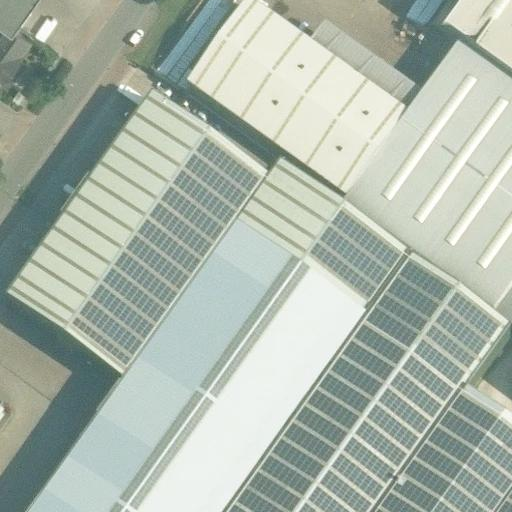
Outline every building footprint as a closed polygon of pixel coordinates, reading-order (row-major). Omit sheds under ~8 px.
[(0,0),(0,14),(11,22),(26,0),(0,0)] [(511,0),(444,0),(422,31),(511,96),(511,0)] [(346,208),(407,123),(248,8),(187,93),(346,208)] [(0,80),(1,81),(20,55),(19,54),(29,41),(2,22),(0,25),(0,80)] [(6,308),(123,392),(37,511),(511,511),(511,433),(462,398),(506,336),(279,174),(268,189),(150,105),(6,308)]
